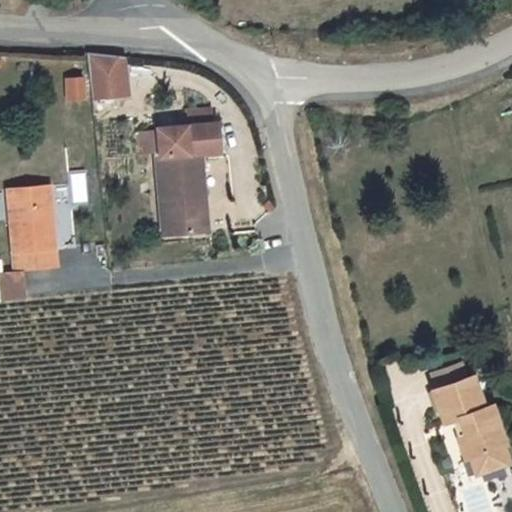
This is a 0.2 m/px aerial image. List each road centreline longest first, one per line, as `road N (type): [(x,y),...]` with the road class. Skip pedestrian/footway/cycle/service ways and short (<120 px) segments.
road 1 (unclassified): [(275,78),(284,152),(333,357),(390,511)]
road 2 (residential): [(275,78),(389,76),(511,38)]
road 3 (residential): [(0,23),(162,28),(177,21)]
